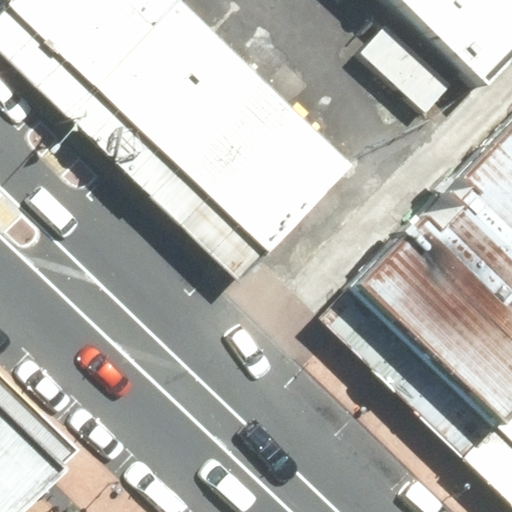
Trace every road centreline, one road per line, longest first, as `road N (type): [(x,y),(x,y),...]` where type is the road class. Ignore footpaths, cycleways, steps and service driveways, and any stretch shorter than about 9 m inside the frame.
road 1 (primary): [(0,153),(384,511)]
road 2 (primary): [(233,511),(0,279)]
